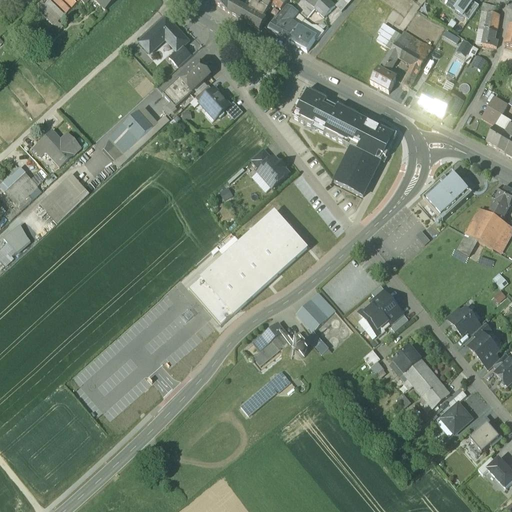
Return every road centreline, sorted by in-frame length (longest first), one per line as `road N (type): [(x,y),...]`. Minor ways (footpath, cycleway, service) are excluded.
road 1 (tertiary): [(359,237),(300,291),(237,331),(157,423),(60,511)]
road 2 (residential): [(216,27),(212,42),(222,58),(359,237)]
road 3 (tertiary): [(429,145),(418,129),(216,27)]
road 4 (residential): [(359,237),(511,427)]
road 5 (track): [(180,0),(0,157)]
road 6 (residential): [(505,14),(497,57),(449,145)]
